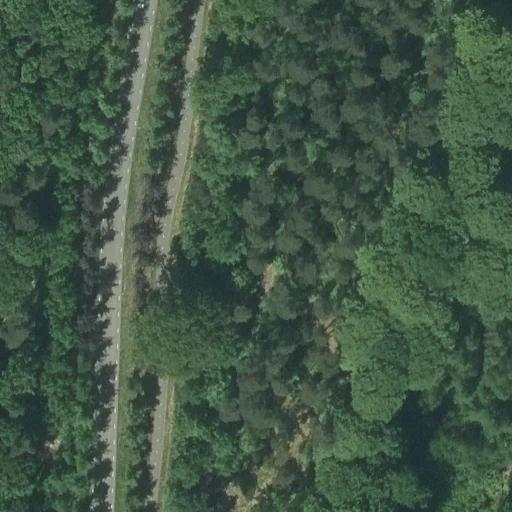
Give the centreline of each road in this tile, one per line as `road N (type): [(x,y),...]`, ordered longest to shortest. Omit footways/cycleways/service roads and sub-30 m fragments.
road 1 (tertiary): [(102,511),(113,211),(146,0)]
road 2 (track): [(511,53),(408,309),(364,511)]
